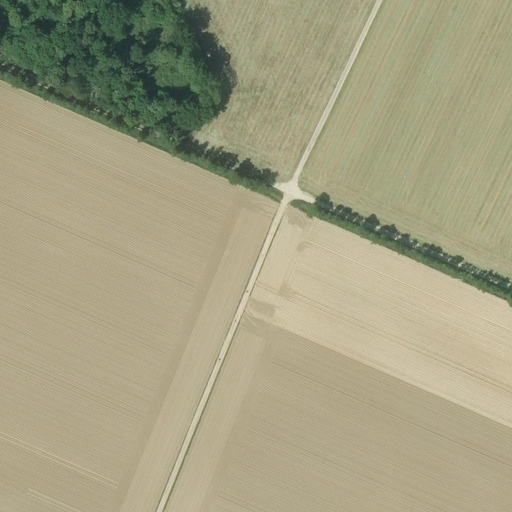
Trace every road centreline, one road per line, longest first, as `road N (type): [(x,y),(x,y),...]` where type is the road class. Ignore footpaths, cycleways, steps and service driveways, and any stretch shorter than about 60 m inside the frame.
road 1 (track): [(289,192),(160,511)]
road 2 (track): [(0,69),(289,192)]
road 3 (track): [(289,192),(511,287)]
road 4 (track): [(380,0),(289,192)]
